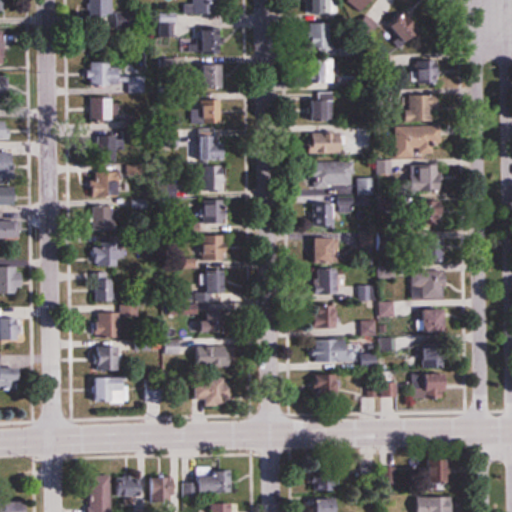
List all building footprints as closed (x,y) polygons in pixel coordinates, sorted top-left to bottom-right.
[(106,18),(114,18),(113,0),(93,0),(93,13),(106,13),(106,18)] [(209,0),(210,13),(228,13),(228,0),(209,0)] [(330,0),(300,0),(301,12),(330,12),(330,0)] [(330,49),(330,22),(315,22),(315,49),(330,49)] [(97,59),(97,81),(137,81),(137,59),(97,59)] [(334,82),(334,59),(319,59),(319,82),(334,82)] [(417,59),(417,82),(435,82),(435,59),(417,59)] [(334,91),(315,91),(315,120),(334,120),(334,91)] [(441,120),(441,95),(407,95),(407,120),(441,120)] [(115,97),(102,97),(102,118),(115,118),(115,97)] [(219,99),(192,99),(192,123),(219,123),(219,99)] [(0,120),(0,138),(11,139),(11,120),(0,120)] [(441,125),(394,125),(394,155),(433,155),(433,143),(441,143),(441,125)] [(214,157),(214,128),(199,128),(199,157),(214,157)] [(311,152),(345,152),(345,130),(311,130),(311,152)] [(111,151),(129,151),(129,138),(111,138),(111,151)] [(319,161),(319,183),(353,183),(353,161),(319,161)] [(421,166),(421,193),(434,193),(434,166),(421,166)] [(93,195),(121,195),(121,172),(93,172),(93,195)] [(374,176),(356,176),(356,193),(374,193),(374,176)] [(0,203),(18,204),(18,185),(0,185),(0,203)] [(435,219),(445,210),(431,195),(422,205),(435,219)] [(93,205),(93,230),(118,230),(118,205),(93,205)] [(0,237),(21,237),(21,219),(0,218),(0,237)] [(219,241),(197,241),(197,258),(227,258),(227,234),(219,234),(219,241)] [(317,261),(338,261),(338,236),(317,236),(317,261)] [(120,240),(92,240),(92,265),(120,265),(120,240)] [(0,293),(24,293),(24,266),(0,266),(0,293)] [(342,268),(321,268),(321,292),(342,292),(342,268)] [(200,271),(201,301),(239,300),(238,270),(200,271)] [(414,297),(448,297),(448,270),(414,270),(414,297)] [(98,272),(98,300),(118,300),(118,278),(107,278),(107,272),(98,272)] [(351,285),(351,299),(377,299),(377,285),(351,285)] [(314,313),(324,332),(344,321),(334,302),(314,313)] [(449,331),(449,308),(417,308),(417,331),(449,331)] [(225,332),(224,310),(206,310),(207,333),(225,332)] [(121,336),(121,313),(96,313),(96,336),(121,336)] [(0,339),(24,340),(24,317),(0,317),(0,339)] [(376,320),(362,320),(362,333),(376,333),(376,320)] [(310,362),(353,362),(353,338),(310,338),(310,362)] [(167,339),(167,354),(181,354),(181,339),(167,339)] [(123,346),(93,346),(93,370),(123,370),(123,346)] [(195,366),(232,366),(232,346),(195,346),(195,366)] [(451,397),(451,375),(416,375),(416,397),(451,397)] [(93,403),(129,403),(129,377),(93,377),(93,403)] [(194,404),(232,404),(232,380),(194,380),(194,404)] [(232,493),(232,468),(200,468),(200,493),(232,493)] [(98,509),(112,509),(112,474),(98,474),(98,509)] [(120,505),(144,505),(144,478),(120,478),(120,505)] [(150,501),(177,501),(177,478),(150,478),(150,501)] [(453,498),(445,497),(444,511),(452,511),(453,498)] [(317,511),(341,511),(342,498),(318,498),(317,511)]
